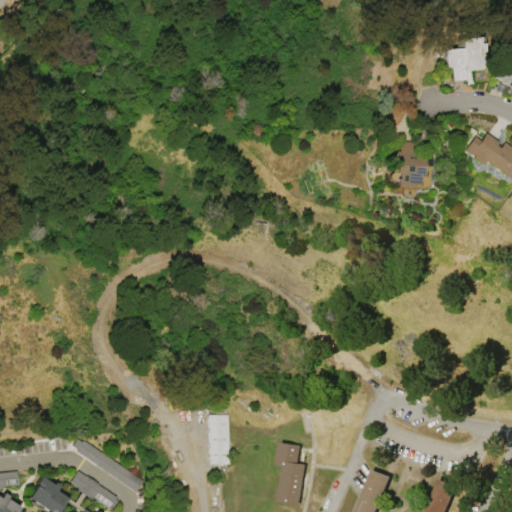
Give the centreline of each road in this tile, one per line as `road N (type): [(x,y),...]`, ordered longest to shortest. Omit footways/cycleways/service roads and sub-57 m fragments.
road 1 (residential): [(205,511),(204,491),(167,419),(130,390),(105,336),(119,284),(173,259),(207,260),(269,286),(375,384),(455,424)]
road 2 (residential): [(0,463),(68,456),(129,496),(126,511)]
road 3 (residential): [(387,392),(331,511)]
